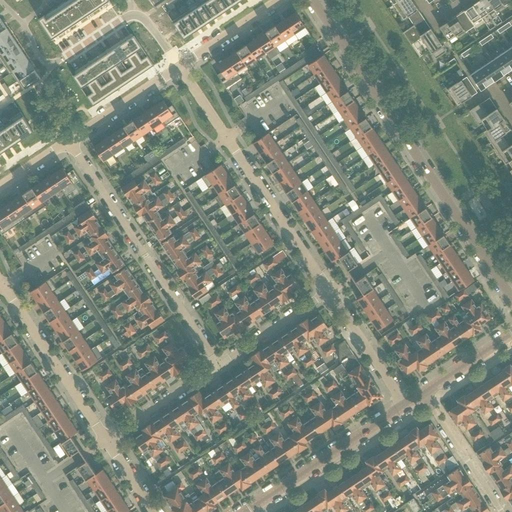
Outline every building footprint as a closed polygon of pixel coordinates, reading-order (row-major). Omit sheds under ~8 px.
[(44,16),(38,20),(52,39),(109,1),(108,0),(75,0),(46,19),(44,16)] [(197,5),(209,22),(217,17),(205,0),(204,0),(205,0),(197,5)] [(204,0),(205,0),(204,0),(205,0),(217,17),(225,12),(216,0),(204,0)] [(216,0),(225,12),(233,6),(228,0),(216,0)] [(403,21),(418,11),(410,0),(400,0),(393,5),(403,21)] [(511,0),(481,0),(479,1),(488,14),(494,10),(495,12),(511,1),(511,0)] [(171,1),(166,4),(170,11),(175,7),(173,4),(171,1)] [(465,23),(470,30),(483,21),(481,18),(488,14),(479,1),(464,11),(470,20),(465,23)] [(188,8),(187,9),(189,11),(189,10),(201,28),(209,22),(197,5),(196,3),(188,8)] [(189,11),(181,16),(193,33),(201,28),(189,10),(189,11)] [(295,13),(285,19),(295,34),(298,39),(298,40),(308,33),(305,27),(295,13)] [(411,22),(414,26),(424,19),(421,15),(411,22)] [(181,16),(172,22),(184,39),(193,33),(181,16)] [(447,23),(440,28),(448,41),(449,40),(451,43),(457,39),(457,38),(467,31),(470,36),(473,34),(470,30),(465,23),(461,26),(455,18),(447,23)] [(285,19),(275,26),(285,41),(288,46),(298,39),(295,34),(285,19)] [(276,47),(285,41),(275,26),(266,32),(276,47)] [(410,28),(403,33),(419,57),(429,51),(435,59),(446,52),(430,29),(421,35),(421,36),(420,36),(414,26),(411,28),(410,28)] [(6,28),(0,31),(0,43),(12,36),(6,28)] [(266,54),(276,47),(266,32),(256,39),(266,54)] [(0,56),(17,45),(12,36),(0,43),(0,56)] [(134,36),(123,43),(143,73),(147,70),(154,66),(147,57),(141,60),(136,52),(142,48),(134,36)] [(256,60),(266,54),(256,39),(246,46),(256,60)] [(123,43),(113,50),(122,62),(127,58),(133,66),(127,70),(133,80),(143,73),(123,43)] [(17,45),(0,56),(0,60),(4,66),(23,53),(17,45)] [(247,66),(256,60),(246,46),(237,52),(247,66)] [(312,46),(306,50),(309,55),(315,51),(312,46)] [(113,50),(103,57),(123,86),(133,80),(127,70),(121,74),(116,66),(122,62),(113,50)] [(310,59),(317,54),(315,51),(309,55),(307,56),(310,59)] [(511,69),(511,59),(506,51),(497,57),(508,72),(511,69)] [(237,73),(247,66),(237,52),(227,58),(237,73)] [(23,53),(4,66),(10,75),(12,74),(11,73),(29,62),(23,53)] [(323,55),(308,65),(314,75),(330,65),(323,55)] [(103,57),(93,63),(101,75),(107,72),(113,80),(107,84),(113,93),(123,86),(103,57)] [(508,72),(497,57),(488,63),(499,78),(508,72)] [(227,58),(216,65),(221,72),(217,76),(222,83),(237,73),(227,58)] [(307,61),(305,58),(297,63),(300,66),(307,61)] [(29,62),(11,73),(12,74),(17,82),(34,70),(29,62)] [(93,63),(83,70),(103,100),(113,93),(107,84),(101,88),(95,79),(101,75),(93,63)] [(281,63),(275,67),(279,73),(285,69),(281,63)] [(499,78),(488,63),(479,69),(489,85),(499,78)] [(288,69),(291,72),(298,67),(296,64),(288,69)] [(330,65),(314,75),(320,84),(336,74),(330,65)] [(489,85),(479,69),(470,75),(480,91),(489,85)] [(34,70),(17,82),(23,91),(40,79),(34,70)] [(83,70),(73,77),(81,89),(87,85),(92,93),(87,97),(93,107),(99,102),(103,100),(83,70)] [(279,75),(281,79),(288,74),(286,70),(279,75)] [(320,84),(314,88),(320,96),(326,93),(342,83),(336,74),(320,84)] [(271,85),(278,80),(276,77),(269,82),(271,85)] [(466,77),(447,90),(458,106),(472,97),(465,87),(471,84),(466,77)] [(269,86),(267,83),(260,88),(262,91),(269,86)] [(342,83),(326,93),(332,102),(348,92),(342,83)] [(285,92),(290,100),(293,98),(288,90),(285,92)] [(332,102),(327,105),(333,114),(338,111),(354,100),(348,92),(332,102)] [(239,95),(234,99),(238,105),(243,101),(239,95)] [(291,101),(296,109),(299,107),(294,99),(291,101)] [(354,100),(338,111),(344,120),(360,109),(354,100)] [(152,108),(162,123),(165,127),(180,117),(172,105),(168,108),(163,101),(152,108)] [(482,123),(487,130),(503,119),(497,109),(488,115),(480,104),(469,111),(479,126),(482,123)] [(142,115),(152,129),(162,123),(152,108),(142,115)] [(305,116),(300,108),(297,110),(302,118),(305,116)] [(360,109),(344,120),(350,129),(366,118),(360,109)] [(20,113),(10,120),(11,121),(12,121),(23,138),(33,132),(20,113)] [(132,121),(142,136),(152,129),(142,115),(132,121)] [(350,129),(344,133),(350,142),(356,138),(372,127),(366,118),(350,129)] [(301,128),(304,126),(299,119),(296,121),(301,128)] [(503,119),(487,130),(484,132),(494,149),(505,141),(501,136),(510,130),(503,119)] [(4,126),(4,127),(15,144),(23,138),(12,121),(11,121),(5,126),(4,126)] [(142,136),(132,121),(123,127),(133,142),(142,136)] [(3,124),(0,126),(0,138),(7,149),(15,144),(4,127),(4,126),(3,124)] [(309,128),(314,136),(317,133),(312,126),(309,128)] [(113,134),(123,148),(133,142),(123,127),(113,134)] [(372,127),(356,138),(362,147),(378,136),(372,127)] [(303,131),(307,138),(311,136),(306,128),(303,131)] [(275,144),(268,133),(253,144),(260,154),(275,144)] [(103,140),(113,155),(123,148),(113,134),(103,140)] [(315,137),(320,145),(323,142),(318,135),(315,137)] [(362,147),(356,151),(362,159),(368,156),(384,145),(378,136),(362,147)] [(312,137),(309,140),(313,147),(317,145),(312,137)] [(103,162),(113,155),(103,140),(93,147),(103,162)] [(505,141),(494,149),(505,165),(509,162),(511,160),(511,144),(509,147),(505,141)] [(282,154),(275,144),(260,154),(266,164),(282,154)] [(384,145),(368,156),(374,165),(390,154),(384,145)] [(160,154),(162,157),(170,153),(168,149),(160,154)] [(330,153),(327,155),(332,163),(335,160),(330,153)] [(288,163),(282,154),(266,164),(272,173),(288,163)] [(390,154),(374,165),(380,174),(396,163),(390,154)] [(160,159),(158,156),(150,161),(152,164),(160,159)] [(141,167),(143,170),(151,165),(149,162),(141,167)] [(336,162),(333,164),(338,172),(341,170),(336,162)] [(295,173),(288,163),(272,173),(279,183),(295,173)] [(396,163),(380,174),(386,183),(402,172),(396,163)] [(208,189),(213,186),(228,175),(221,165),(201,178),(208,189)] [(62,168),(52,175),(61,190),(65,195),(66,196),(76,189),(72,183),(62,168)] [(131,174),(133,177),(141,172),(139,169),(131,174)] [(339,173),(344,181),(347,178),(342,171),(339,173)] [(334,172),(331,174),(336,181),(339,179),(334,172)] [(402,172),(386,183),(392,192),(408,181),(402,172)] [(149,176),(153,181),(158,178),(155,173),(149,176)] [(301,182),(295,173),(279,183),(286,193),(301,182)] [(42,182),(51,196),(61,190),(52,175),(42,182)] [(129,175),(121,180),(123,183),(131,179),(129,175)] [(228,175),(213,186),(219,195),(235,185),(228,175)] [(201,178),(195,180),(201,192),(206,189),(201,178)] [(301,182),(286,193),(292,202),(307,192),(307,191),(313,187),(307,179),(301,182)] [(353,187),(348,180),(345,182),(350,190),(353,187)] [(128,198),(147,185),(144,181),(137,185),(134,181),(121,189),(128,198)] [(408,181),(392,192),(398,201),(414,190),(408,181)] [(32,188),(41,203),(51,196),(42,182),(32,188)] [(346,189),(341,182),(338,184),(343,191),(346,189)] [(128,198),(134,206),(147,197),(145,198),(143,195),(150,190),(147,185),(128,198)] [(219,195),(215,198),(221,207),(225,204),(241,194),(235,185),(219,195)] [(32,188),(23,194),(32,209),(35,213),(44,207),(41,203),(32,188)] [(163,193),(166,198),(172,194),(168,190),(163,193)] [(414,190),(398,201),(404,210),(420,199),(414,190)] [(189,192),(186,194),(191,201),(194,199),(189,192)] [(314,201),(307,192),(292,202),(298,212),(314,201)] [(23,194),(13,201),(23,215),(26,219),(35,213),(32,209),(23,194)] [(166,198),(160,202),(164,207),(169,203),(169,202),(174,198),(172,194),(166,198)] [(225,204),(232,214),(247,204),(241,194),(225,204)] [(133,207),(139,216),(160,202),(157,197),(150,202),(147,197),(134,206),(133,207)] [(420,199),(404,210),(410,219),(426,208),(420,199)] [(23,215),(13,201),(3,207),(15,226),(26,219),(23,215)] [(84,201),(74,208),(76,211),(78,214),(88,207),(84,201)] [(321,211),(314,201),(298,212),(305,222),(321,211)] [(142,215),(147,224),(159,216),(157,211),(164,207),(160,202),(139,216),(142,215)] [(193,204),(198,211),(201,209),(196,202),(193,204)] [(232,214),(238,224),(254,214),(247,204),(232,214)] [(389,216),(392,213),(387,206),(384,208),(389,216)] [(15,226),(3,207),(0,209),(0,233),(2,235),(15,226)] [(175,211),(178,216),(184,212),(180,207),(175,211)] [(410,219),(405,222),(411,231),(416,228),(432,217),(426,208),(410,219)] [(77,232),(96,220),(96,219),(90,210),(77,218),(81,223),(74,228),(77,232)] [(207,218),(202,211),(199,213),(204,220),(207,218)] [(327,221),(321,211),(305,222),(312,232),(327,221)] [(67,221),(74,216),(72,213),(64,218),(67,221)] [(238,224),(244,233),(260,223),(254,214),(238,224)] [(147,224),(153,232),(172,220),(169,215),(162,220),(159,216),(147,224)] [(395,224),(398,222),(393,215),(390,217),(395,224)] [(411,231),(417,240),(422,237),(438,226),(432,217),(416,228),(411,231)] [(57,228),(64,223),(62,220),(54,225),(57,228)] [(87,232),(89,236),(102,228),(96,220),(77,232),(80,237),(87,232)] [(172,220),(153,232),(159,241),(171,233),(168,229),(176,224),(172,220)] [(334,231),(327,221),(312,232),(318,242),(334,231)] [(244,233),(251,243),(267,233),(260,223),(244,233)] [(48,234),(55,229),(53,226),(46,231),(48,234)] [(438,226),(422,237),(428,246),(444,235),(438,226)] [(84,246),(87,251),(106,238),(108,237),(102,228),(89,236),(88,237),(91,242),(84,246)] [(189,232),(192,237),(197,233),(194,228),(189,232)] [(341,241),(334,231),(318,242),(325,252),(341,241)] [(355,241),(358,239),(353,231),(350,233),(355,241)] [(62,235),(65,240),(71,236),(68,232),(62,235)] [(173,236),(161,244),(167,253),(187,240),(192,237),(189,232),(183,236),(183,235),(176,240),(173,236)] [(36,238),(38,241),(45,236),(43,233),(36,238)] [(267,233),(251,243),(258,253),(273,243),(267,233)] [(395,243),(399,241),(394,233),(390,236),(395,243)] [(444,235),(428,246),(434,255),(450,244),(444,235)] [(71,236),(65,240),(69,244),(74,241),(71,236)] [(219,236),(216,238),(220,245),(224,243),(219,236)] [(97,251),(100,255),(112,247),(106,238),(87,251),(90,256),(97,251)] [(167,253),(173,262),(185,254),(183,250),(190,245),(187,240),(167,253)] [(347,251),(341,241),(325,252),(332,262),(338,258),(338,257),(347,251)] [(361,251),(365,249),(360,242),(357,244),(361,251)] [(450,244),(434,255),(440,264),(456,253),(450,244)] [(226,254),(230,252),(225,245),(222,247),(226,254)] [(206,246),(200,250),(203,254),(209,251),(206,246)] [(96,264),(99,269),(118,256),(112,247),(100,255),(103,259),(96,264)] [(73,254),(76,259),(81,255),(78,250),(73,254)] [(209,251),(203,254),(207,259),(212,255),(209,251)] [(347,251),(338,257),(338,258),(347,271),(357,264),(348,251),(347,252),(347,251)] [(185,254),(173,262),(178,269),(179,270),(179,271),(198,258),(195,253),(188,258),(185,254)] [(456,253),(440,264),(446,273),(462,262),(456,253)] [(81,255),(76,259),(79,263),(84,259),(81,255)] [(233,264),(236,262),(231,255),(228,257),(233,264)] [(422,264),(425,262),(420,255),(417,257),(422,264)] [(118,256),(99,269),(102,273),(109,269),(112,273),(124,265),(118,256)] [(179,271),(177,272),(183,281),(184,281),(196,273),(197,272),(194,267),(202,262),(198,258),(179,271)] [(274,259),(269,262),(273,267),(277,264),(274,259)] [(273,267),(269,262),(264,265),(268,270),(273,267)] [(462,262),(446,273),(452,282),(468,271),(462,262)] [(196,273),(184,281),(189,289),(208,277),(214,273),(211,269),(208,264),(202,268),(205,272),(198,277),(197,274),(196,273)] [(428,273),(431,271),(426,264),(423,266),(428,273)] [(214,273),(220,270),(216,265),(211,269),(214,273)] [(85,272),(88,276),(93,273),(90,268),(85,272)] [(110,284),(113,289),(132,276),(126,268),(114,276),(117,280),(110,284)] [(220,270),(214,273),(217,278),(222,274),(220,270)] [(281,270),(276,273),(292,296),(291,293),(300,287),(291,274),(286,277),(281,270)] [(468,271),(452,282),(458,291),(474,280),(468,271)] [(71,281),(74,279),(70,272),(66,274),(71,281)] [(93,273),(88,276),(91,281),(96,277),(93,273)] [(256,273),(252,276),(255,282),(259,287),(264,284),(260,278),(260,279),(256,273)] [(276,283),(272,286),(282,302),(283,303),(292,296),(276,273),(271,276),(276,283)] [(434,282),(437,280),(432,273),(429,275),(434,282)] [(383,284),(386,282),(381,274),(378,276),(383,284)] [(364,296),(373,290),(373,289),(374,289),(365,275),(355,282),(363,295),(364,296)] [(123,289),(126,293),(138,285),(132,276),(113,289),(116,294),(123,289)] [(255,282),(252,276),(247,280),(250,285),(255,282)] [(189,289),(189,290),(195,299),(207,291),(214,286),(211,281),(208,277),(189,289)] [(50,279),(30,292),(37,303),(52,292),(56,289),(50,279)] [(81,289),(76,282),(73,284),(78,291),(81,289)] [(440,291),(443,289),(438,282),(435,284),(440,291)] [(264,284),(259,287),(273,308),(282,302),(272,286),(271,286),(272,288),(268,291),(264,284)] [(122,303),(125,307),(144,294),(138,285),(126,293),(129,297),(122,302),(122,303)] [(237,285),(232,288),(236,294),(240,291),(237,285)] [(390,294),(393,292),(388,285),(385,287),(390,294)] [(258,297),(254,300),(263,315),(273,308),(259,287),(254,290),(258,297)] [(236,294),(232,288),(227,292),(231,297),(236,294)] [(379,300),(373,290),(364,296),(363,295),(357,300),(364,310),(379,300)] [(464,290),(459,293),(463,298),(468,295),(464,290)] [(82,291),(79,293),(84,300),(87,298),(82,291)] [(52,292),(37,303),(43,313),(59,302),(53,293),(52,292)] [(107,293),(102,297),(105,302),(110,298),(107,293)] [(138,312),(140,311),(151,303),(152,302),(146,293),(144,294),(125,307),(128,312),(135,307),(138,312)] [(459,293),(455,296),(458,302),(463,298),(459,293)] [(397,304),(400,302),(395,295),(392,297),(397,304)] [(217,296),(212,300),(216,305),(221,302),(217,296)] [(245,296),(240,300),(254,321),(263,315),(254,300),(250,303),(245,296)] [(234,311),(245,328),(245,327),(254,321),(240,300),(235,303),(239,310),(235,313),(234,311)] [(364,310),(370,320),(386,310),(379,300),(364,310)] [(471,300),(466,303),(480,324),(490,318),(481,304),(476,308),(471,300)] [(59,302),(43,313),(44,313),(49,322),(65,311),(60,303),(59,303),(59,302)] [(116,307),(111,311),(114,315),(119,311),(125,307),(122,303),(116,307)] [(138,312),(133,316),(135,319),(138,324),(157,311),(151,303),(140,311),(138,312)] [(460,314),(463,319),(474,335),(481,330),(478,326),(480,324),(466,303),(462,307),(465,311),(460,314)] [(441,308),(445,314),(450,310),(446,305),(441,308)] [(225,307),(220,311),(236,334),(245,328),(234,311),(229,314),(225,307)] [(370,320),(377,330),(393,320),(386,310),(370,320)] [(65,311),(49,322),(50,322),(56,332),(72,321),(65,312),(65,311)] [(157,311),(138,324),(141,328),(148,324),(152,328),(164,320),(158,311),(157,311)] [(236,334),(220,311),(215,314),(220,321),(215,324),(224,338),(234,332),(235,334),(236,334)] [(437,311),(432,314),(436,320),(441,316),(437,311)] [(432,314),(427,317),(431,323),(435,328),(440,325),(436,320),(432,314)] [(307,319),(323,343),(328,339),(323,332),(328,329),(319,315),(309,321),(307,319)] [(454,315),(449,319),(454,326),(463,340),(472,334),(473,335),(474,335),(463,319),(459,323),(454,315)] [(101,325),(104,323),(99,316),(96,318),(101,325)] [(298,325),(298,326),(307,340),(309,342),(313,339),(318,346),(323,343),(307,319),(298,325)] [(72,321),(56,332),(63,342),(78,331),(72,322),(72,321)] [(445,322),(440,325),(454,346),(463,340),(454,326),(453,326),(453,327),(450,329),(445,322)] [(418,323),(413,326),(417,332),(422,329),(418,323)] [(0,327),(0,341),(12,334),(5,324),(0,327)] [(110,332),(105,325),(102,327),(107,334),(110,332)] [(440,336),(436,338),(445,352),(454,346),(440,325),(435,328),(440,336)] [(298,326),(289,332),(303,353),(308,350),(303,343),(307,340),(298,326)] [(417,332),(413,326),(408,329),(412,335),(417,332)] [(127,332),(124,334),(127,338),(130,336),(135,332),(132,328),(127,332)] [(78,331),(63,342),(69,351),(84,340),(79,332),(78,331)] [(165,332),(160,335),(163,340),(168,337),(165,332)] [(289,332),(280,338),(289,352),(293,349),(298,357),(303,353),(289,332)] [(390,333),(385,336),(388,339),(391,345),(396,342),(393,336),(390,333)] [(397,333),(393,336),(396,342),(401,339),(397,333)] [(0,341),(0,350),(2,353),(18,343),(12,334),(0,341)] [(426,334),(421,337),(435,359),(445,352),(436,338),(431,341),(426,334)] [(111,335),(108,337),(113,344),(116,342),(111,335)] [(163,340),(160,335),(155,338),(159,343),(163,340)] [(417,350),(416,351),(426,367),(427,366),(426,365),(435,359),(421,337),(416,341),(421,348),(418,351),(417,350)] [(280,338),(270,344),(285,366),(290,363),(285,355),(289,352),(280,338)] [(84,340),(69,351),(70,352),(75,361),(91,350),(87,344),(85,342),(84,340)] [(339,361),(340,363),(353,355),(344,341),(338,345),(339,361)] [(2,353),(9,363),(24,353),(18,343),(2,353)] [(172,343),(167,346),(183,369),(182,367),(191,360),(182,347),(177,350),(172,343)] [(270,344),(261,351),(270,365),(271,367),(274,371),(279,368),(280,369),(285,366),(270,344)] [(405,344),(400,347),(414,369),(416,367),(419,372),(426,367),(416,351),(412,354),(405,344)] [(332,345),(327,348),(330,353),(335,350),(332,345)] [(147,346),(142,349),(145,355),(150,351),(147,346)] [(163,360),(164,362),(173,375),(173,376),(183,369),(167,346),(163,349),(168,356),(163,360)] [(91,350),(75,361),(76,362),(82,371),(98,360),(102,358),(95,347),(91,350)] [(414,369),(400,347),(395,351),(400,358),(395,361),(405,375),(414,369)] [(330,353),(327,348),(322,351),(326,357),(330,353)] [(145,355),(142,349),(137,352),(141,358),(145,355)] [(260,350),(250,357),(255,364),(269,385),(274,381),(267,370),(271,367),(270,365),(261,351),(260,350)] [(9,363),(3,367),(9,377),(15,373),(31,363),(24,353),(9,363)] [(344,369),(346,372),(354,383),(354,382),(355,383),(370,405),(383,396),(370,377),(369,378),(353,355),(340,363),(341,364),(344,369)] [(155,357),(150,360),(164,381),(173,375),(164,362),(160,365),(155,357)] [(128,358),(123,362),(126,367),(131,364),(128,358)] [(307,359),(302,362),(305,367),(310,364),(307,359)] [(150,371),(146,374),(155,388),(164,381),(150,360),(145,364),(150,371)] [(315,361),(310,364),(318,376),(323,373),(315,361)] [(126,367),(123,362),(118,365),(122,370),(126,367)] [(15,373),(21,382),(37,372),(31,363),(15,373)] [(255,364),(244,371),(254,385),(260,381),(268,393),(273,389),(269,385),(255,364)] [(341,364),(333,370),(336,375),(344,369),(341,364)] [(511,366),(510,364),(503,369),(504,371),(511,382),(511,366)] [(293,368),(288,372),(292,377),(299,387),(303,384),(293,368)] [(108,369),(103,373),(106,378),(111,375),(108,369)] [(136,369),(131,373),(145,394),(155,388),(146,374),(141,377),(136,369)] [(504,371),(494,377),(508,398),(511,395),(511,393),(508,388),(511,385),(511,382),(503,369),(503,370),(504,371)] [(248,399),(253,396),(248,389),(254,385),(244,371),(234,378),(248,399)] [(21,382),(15,387),(21,397),(28,392),(44,382),(37,372),(21,382)] [(288,372),(283,375),(287,380),(292,377),(288,372)] [(106,378),(103,373),(98,375),(102,381),(106,378)] [(131,384),(127,387),(136,400),(145,394),(131,373),(126,376),(131,384)] [(494,377),(485,384),(494,398),(498,395),(503,402),(508,398),(494,377)] [(234,378),(225,384),(234,398),(238,396),(243,403),(248,399),(234,378)] [(116,380),(111,384),(127,407),(136,401),(136,400),(127,387),(126,385),(121,388),(116,380)] [(333,381),(328,384),(331,390),(335,395),(340,391),(337,386),(336,386),(333,381)] [(28,392),(35,402),(50,392),(44,382),(28,392)] [(349,385),(349,386),(354,393),(350,396),(359,410),(368,404),(369,405),(370,405),(355,383),(354,382),(354,383),(349,385)] [(127,407),(111,384),(106,387),(111,394),(106,398),(115,411),(125,405),(126,408),(127,407)] [(225,384),(212,392),(217,400),(221,397),(226,404),(229,402),(233,409),(239,405),(234,398),(225,384)] [(485,384),(475,390),(489,411),(494,408),(489,401),(494,398),(485,384)] [(278,387),(273,390),(274,391),(277,396),(280,394),(281,393),(281,392),(278,387)] [(475,390),(465,397),(474,410),(479,407),(484,415),(489,411),(475,390)] [(274,391),(269,394),(272,399),(277,396),(274,391)] [(312,391),(307,394),(311,400),(314,406),(320,402),(316,396),(312,391)] [(340,391),(335,395),(349,416),(359,410),(350,396),(346,399),(340,391)] [(35,402),(41,412),(57,402),(50,392),(35,402)] [(189,399),(198,413),(199,415),(204,412),(212,423),(217,420),(203,399),(198,392),(189,399)] [(222,407),(226,404),(221,397),(217,400),(212,392),(203,399),(217,420),(222,417),(221,415),(225,412),(222,407)] [(336,406),(331,409),(340,424),(342,423),(341,422),(349,416),(335,395),(330,398),(336,406)] [(459,405),(457,406),(472,427),(476,424),(470,414),(474,410),(465,397),(464,395),(457,400),(459,405)] [(189,399),(180,405),(194,427),(198,432),(203,429),(199,423),(194,416),(198,413),(189,399)] [(256,401),(251,405),(255,410),(260,407),(256,401)] [(41,412),(48,422),(64,411),(57,402),(41,412)] [(320,402),(314,406),(329,427),(331,425),(334,429),(340,424),(331,409),(326,412),(320,402)] [(180,405),(170,412),(180,426),(183,431),(188,428),(189,430),(193,436),(198,432),(194,427),(180,405)] [(255,410),(251,405),(246,408),(250,414),(255,410)] [(290,406),(285,409),(289,415),(294,411),(290,406)] [(315,416),(307,421),(309,424),(313,429),(315,428),(319,434),(329,427),(314,406),(310,409),(315,416)] [(472,427),(457,406),(447,413),(457,426),(462,423),(467,430),(472,427)] [(289,415),(285,409),(280,413),(284,418),(289,415)] [(48,422),(55,432),(70,421),(64,411),(48,422)] [(243,411),(237,414),(241,420),(246,416),(243,411)] [(489,411),(484,414),(492,425),(496,422),(493,417),(489,411)] [(170,412),(161,418),(175,439),(180,436),(175,429),(180,426),(170,412)] [(6,421),(13,416),(11,413),(4,418),(6,421)] [(497,413),(493,417),(496,422),(501,419),(497,413)] [(32,427),(36,425),(31,417),(28,420),(32,427)] [(297,417),(292,420),(293,420),(307,442),(317,435),(319,434),(315,428),(313,429),(309,424),(307,421),(302,424),(297,417)] [(151,424),(161,439),(165,436),(170,443),(175,439),(161,418),(152,424),(151,424)] [(294,434),(289,437),(299,452),(307,446),(305,443),(307,442),(292,420),(287,424),(294,434)] [(55,432),(61,442),(70,436),(71,436),(77,432),(70,421),(55,432)] [(272,421),(267,425),(270,430),(275,427),(272,421)] [(225,422),(220,426),(224,431),(229,428),(225,422)] [(151,424),(141,430),(143,433),(157,454),(163,450),(161,448),(165,445),(162,440),(161,439),(151,424)] [(431,424),(421,430),(443,462),(446,460),(448,459),(436,441),(440,438),(431,424)] [(270,430),(267,425),(262,428),(265,434),(270,430)] [(224,431),(220,426),(215,429),(219,435),(224,431)] [(494,440),(503,434),(498,426),(489,432),(494,440)] [(39,437),(42,435),(37,427),(34,430),(39,437)] [(417,427),(409,432),(420,447),(424,445),(431,455),(435,460),(438,466),(442,463),(443,462),(421,430),(419,431),(417,427)] [(203,429),(198,432),(201,438),(206,434),(203,429)] [(198,432),(193,436),(196,441),(201,438),(198,432)] [(279,432),(274,436),(288,457),(298,451),(299,452),(289,437),(284,440),(279,432)] [(410,434),(401,440),(415,461),(420,457),(415,450),(420,447),(409,432),(410,434)] [(143,433),(134,439),(143,453),(142,453),(147,460),(153,457),(160,468),(165,465),(161,460),(157,454),(143,433)] [(475,433),(470,436),(474,441),(479,438),(475,433)] [(247,438),(251,443),(256,440),(252,434),(247,438)] [(61,442),(62,442),(61,443),(69,456),(80,450),(71,436),(70,436),(61,442)] [(274,447),(270,450),(279,464),(288,457),(274,436),(269,439),(274,447)] [(46,447),(49,445),(44,437),(41,440),(46,447)] [(401,440),(392,446),(401,460),(405,457),(410,464),(415,461),(401,440)] [(242,441),(237,444),(241,450),(246,446),(242,441)] [(184,442),(179,445),(182,450),(187,447),(184,442)] [(241,450),(237,444),(232,447),(236,453),(241,450)] [(182,450),(179,445),(174,448),(177,453),(182,450)] [(260,446),(255,449),(260,457),(269,470),(279,464),(270,450),(265,453),(260,446)] [(392,446),(383,452),(397,473),(402,470),(397,463),(401,460),(392,446)] [(482,465),(483,465),(503,451),(500,446),(493,451),(490,447),(478,455),(484,464),(482,465)] [(511,452),(508,447),(503,451),(506,456),(511,452)] [(53,457),(56,455),(51,448),(48,450),(53,457)] [(483,465),(488,474),(502,465),(499,460),(506,456),(503,451),(483,465)] [(221,452),(216,455),(220,461),(225,458),(221,452)] [(250,452),(245,455),(248,460),(259,477),(269,470),(260,457),(259,457),(258,458),(255,460),(250,452)] [(373,457),(383,472),(387,469),(392,476),(397,473),(383,452),(374,458),(373,457)] [(220,461),(216,455),(211,459),(215,464),(220,461)] [(245,466),(240,470),(250,484),(250,483),(259,477),(245,455),(240,459),(245,466)] [(166,456),(161,460),(165,465),(170,461),(166,456)] [(443,462),(442,463),(448,471),(458,465),(452,456),(448,459),(446,460),(443,462)] [(368,466),(366,467),(380,489),(385,485),(378,475),(383,472),(373,457),(365,462),(368,466)] [(415,460),(415,461),(419,466),(425,476),(430,473),(420,457),(415,460)] [(9,469),(12,467),(7,460),(4,462),(9,469)] [(87,480),(96,474),(87,460),(77,467),(86,481),(87,480)] [(229,463),(224,467),(238,488),(240,486),(242,490),(250,484),(240,470),(235,473),(229,463)] [(501,465),(489,473),(489,474),(491,476),(495,482),(511,470),(511,466),(511,465),(505,469),(504,469),(501,465)] [(419,466),(414,470),(417,474),(418,475),(423,482),(427,479),(425,476),(419,466)] [(199,467),(194,470),(197,476),(202,473),(199,467)] [(223,477),(217,481),(219,484),(227,495),(238,488),(224,467),(219,470),(223,477)] [(366,467),(357,473),(366,487),(370,484),(375,492),(380,489),(366,467)] [(442,485),(437,488),(437,489),(440,493),(445,490),(464,477),(463,475),(458,468),(450,474),(446,476),(449,480),(443,484),(442,485)] [(13,469),(10,471),(15,478),(18,476),(13,469)] [(87,480),(94,490),(109,480),(102,469),(96,474),(87,480)] [(197,476),(194,470),(189,474),(192,479),(197,476)] [(511,470),(495,482),(500,490),(501,491),(511,483),(511,482),(510,479),(511,478),(511,477),(511,470)] [(357,473),(348,480),(362,501),(367,497),(362,490),(366,487),(357,473)] [(1,478),(0,479),(0,492),(7,487),(12,484),(6,475),(1,478)] [(32,485),(35,483),(30,476),(27,478),(32,485)] [(405,476),(401,479),(404,484),(408,482),(409,481),(405,476)] [(445,490),(440,493),(443,498),(448,495),(449,495),(451,499),(459,493),(472,485),(466,476),(464,477),(445,490)] [(206,478),(201,482),(215,503),(227,495),(219,484),(217,481),(211,486),(206,478)] [(404,484),(401,479),(396,482),(400,487),(404,484)] [(74,490),(77,488),(73,480),(69,482),(74,490)] [(94,490),(100,500),(116,490),(109,480),(94,490)] [(348,480),(339,486),(348,500),(352,497),(356,503),(357,504),(361,510),(361,509),(366,506),(362,501),(362,500),(348,480)] [(180,482),(176,485),(177,487),(180,491),(181,491),(184,488),(180,482)] [(203,495),(198,498),(207,511),(208,511),(216,507),(213,504),(215,503),(201,482),(196,485),(203,495)] [(500,491),(506,500),(511,496),(511,483),(501,491),(500,491)] [(455,502),(458,507),(477,494),(472,486),(472,485),(459,493),(462,498),(455,502)] [(339,486),(329,492),(342,511),(345,511),(349,510),(344,502),(348,500),(339,486)] [(0,504),(13,496),(7,487),(0,492),(0,504)] [(193,511),(180,491),(177,487),(164,496),(173,509),(172,510),(172,511),(193,511)] [(317,494),(318,495),(328,509),(332,506),(335,511),(342,511),(329,492),(327,493),(325,489),(317,494)] [(437,489),(426,495),(429,500),(434,497),(440,493),(437,489)] [(100,500),(107,510),(123,500),(116,490),(100,500)] [(81,500),(84,498),(79,491),(76,493),(81,500)] [(389,491),(384,494),(388,499),(393,496),(389,491)] [(440,493),(434,497),(437,502),(443,498),(440,493)] [(184,497),(183,497),(193,511),(206,511),(207,511),(198,498),(193,501),(188,494),(185,496),(184,497)] [(388,499),(384,494),(379,497),(383,502),(388,499)] [(470,511),(484,503),(484,502),(483,503),(477,494),(458,507),(462,511),(469,507),(471,511),(470,511)] [(318,495),(309,501),(316,511),(323,511),(328,509),(318,495)] [(13,496),(0,504),(0,510),(1,511),(8,511),(19,505),(13,496)] [(413,498),(406,503),(412,511),(418,511),(421,511),(421,510),(413,498)] [(107,510),(108,511),(126,511),(130,510),(123,500),(107,510)] [(88,510),(91,508),(86,501),(83,503),(88,510)] [(316,511),(309,501),(300,508),(302,511),(316,511)] [(370,503),(366,506),(369,511),(374,508),(370,503)] [(489,511),(490,511),(484,503),(471,511),(470,511),(489,511)]
